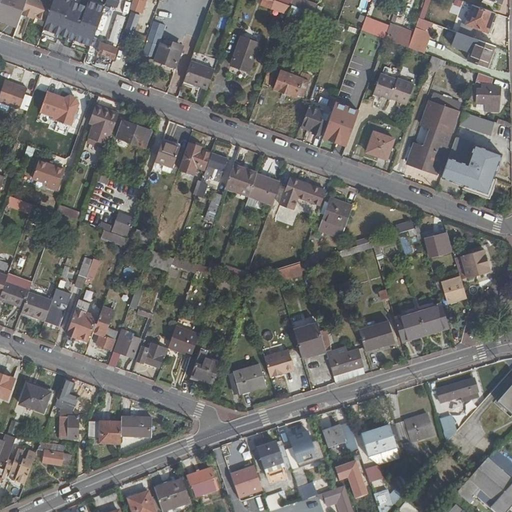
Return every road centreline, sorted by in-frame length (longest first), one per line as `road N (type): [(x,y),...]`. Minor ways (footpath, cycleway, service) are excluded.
road 1 (residential): [(0,46),(511,229)]
road 2 (tertiary): [(511,340),(217,433)]
road 3 (residential): [(0,339),(208,415),(217,433)]
road 4 (tertiary): [(217,433),(30,511)]
